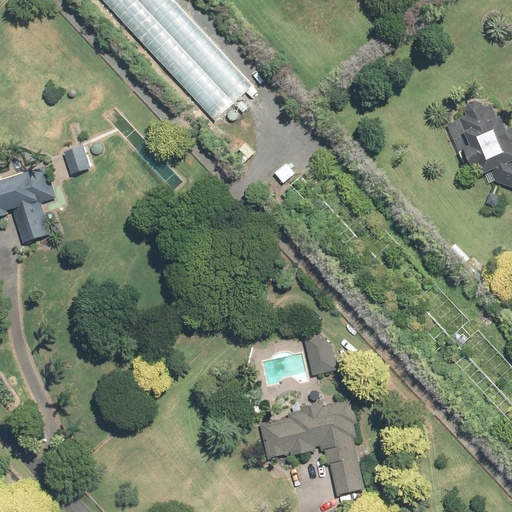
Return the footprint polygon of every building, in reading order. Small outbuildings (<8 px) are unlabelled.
[(97,0),(214,124),(256,85),(173,0),(97,0)] [(245,98),(236,107),(244,115),(252,106),(245,98)] [(511,193),(511,165),(510,164),(511,163),(508,155),(511,153),(511,140),(508,131),(500,135),(496,120),(493,121),(487,109),(479,111),(478,107),(470,104),(462,108),(460,115),(462,120),(455,123),(460,136),(457,137),(476,180),(487,175),(491,185),(511,193)] [(244,146),(238,151),(240,153),(234,160),(241,167),(253,155),(244,146)] [(85,149),(61,156),(69,187),(93,180),(85,149)] [(286,162),(273,172),(283,186),(297,175),(286,162)] [(46,175),(0,187),(0,222),(10,220),(18,250),(47,242),(38,207),(53,202),(46,175)] [(303,336),(312,377),(337,372),(331,344),(321,333),(303,336)] [(284,421),(255,428),(259,450),(260,450),(262,463),(284,458),(285,459),(311,454),(311,450),(314,450),(319,468),(325,467),(332,497),(360,492),(350,442),(352,441),(349,427),(352,426),(347,400),(318,406),(318,404),(296,410),(297,413),(283,416),(284,421)] [(440,424),(434,430),(447,444),(453,438),(440,424)] [(380,463),(370,469),(377,480),(386,474),(380,463)]
